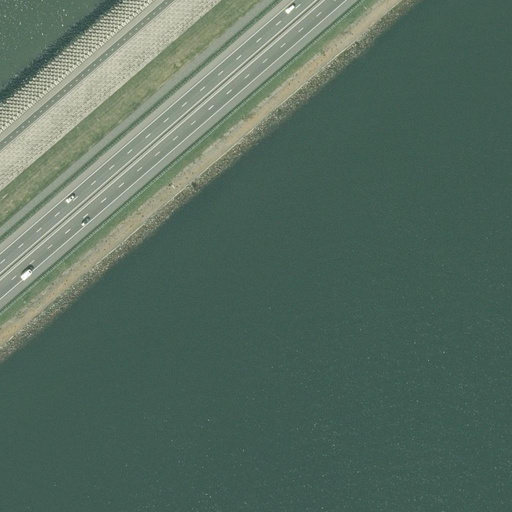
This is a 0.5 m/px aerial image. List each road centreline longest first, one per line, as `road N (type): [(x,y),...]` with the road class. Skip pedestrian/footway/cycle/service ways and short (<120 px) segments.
road 1 (motorway): [(0,289),(335,0)]
road 2 (motorway): [(303,0),(0,261)]
